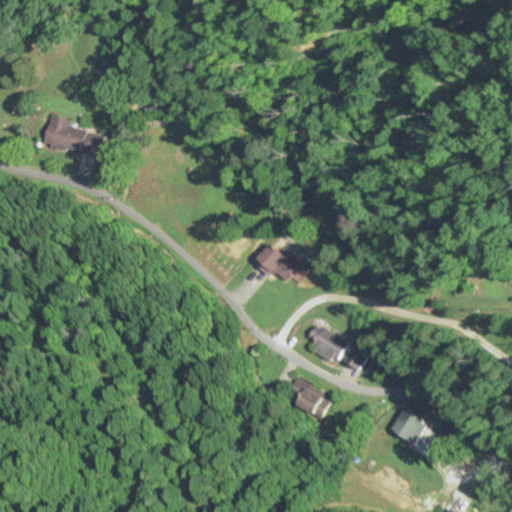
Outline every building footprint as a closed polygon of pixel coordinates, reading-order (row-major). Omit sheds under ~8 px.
[(102,155),(106,134),(69,127),(71,118),(51,114),(45,144),(102,155)] [(301,264),(274,241),(257,262),(272,275),(277,270),(288,280),(301,264)] [(313,338),(317,339),(314,354),(344,360),(349,336),(314,329),(313,338)] [(373,352),(358,341),(345,360),(361,370),(373,352)] [(325,417),(334,398),(298,380),(289,399),(325,417)] [(448,480),(460,469),(435,442),(423,454),(448,480)]
